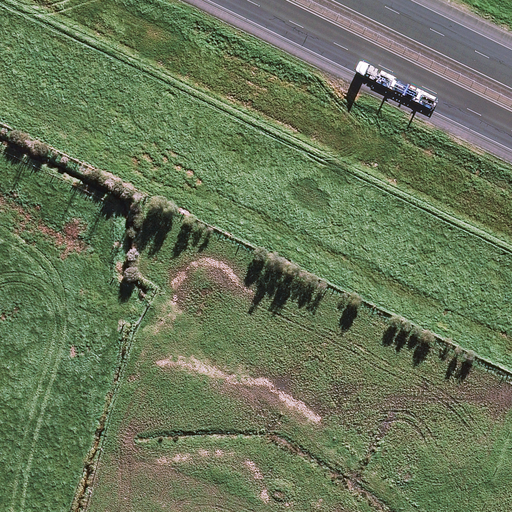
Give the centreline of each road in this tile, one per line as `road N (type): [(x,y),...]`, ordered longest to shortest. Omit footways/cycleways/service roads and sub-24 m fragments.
road 1 (track): [(108,511),(168,318),(0,214)]
road 2 (motorway): [(511,124),(259,0)]
road 3 (motorway): [(366,0),(511,72)]
